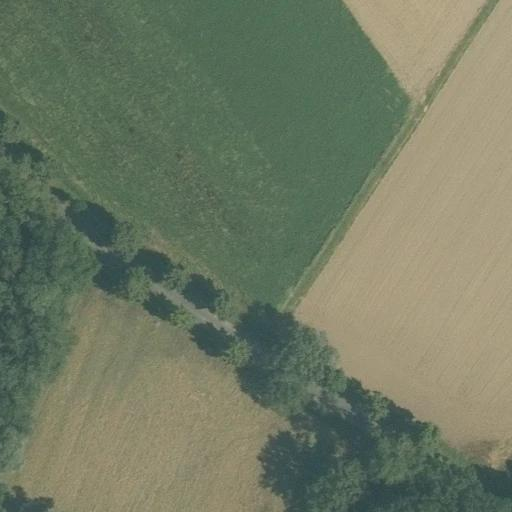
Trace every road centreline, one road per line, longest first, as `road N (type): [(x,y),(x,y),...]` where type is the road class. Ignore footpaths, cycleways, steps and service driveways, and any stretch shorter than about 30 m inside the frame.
road 1 (unclassified): [(490,511),(144,277),(0,143)]
road 2 (track): [(504,0),(266,361)]
